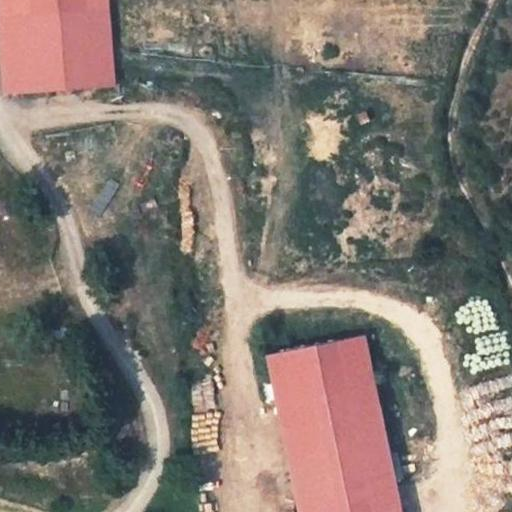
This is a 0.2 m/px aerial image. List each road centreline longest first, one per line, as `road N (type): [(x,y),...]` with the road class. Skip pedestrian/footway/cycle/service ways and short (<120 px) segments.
road 1 (unclassified): [(116,511),(150,465),(145,401),(87,297),(45,186),(0,115)]
road 2 (track): [(491,0),(449,120),(457,176),(511,284)]
